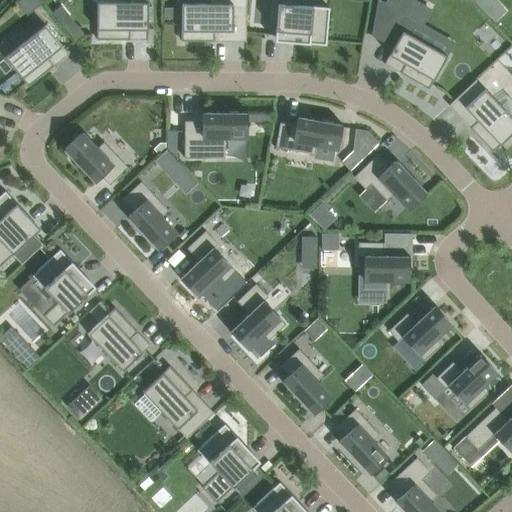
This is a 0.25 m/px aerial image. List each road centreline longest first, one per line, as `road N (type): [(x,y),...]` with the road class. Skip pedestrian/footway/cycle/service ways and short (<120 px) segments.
road 1 (residential): [(490,214),(441,156),(391,115),(305,81),(105,80),(35,136),(33,161),(47,179),(364,511)]
road 2 (residential): [(511,345),(449,272),(448,251),(490,214)]
